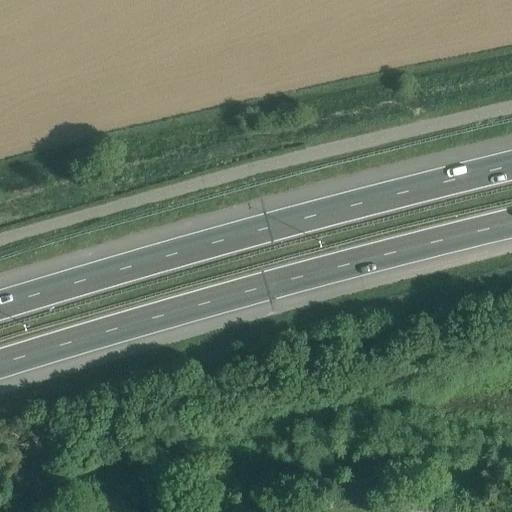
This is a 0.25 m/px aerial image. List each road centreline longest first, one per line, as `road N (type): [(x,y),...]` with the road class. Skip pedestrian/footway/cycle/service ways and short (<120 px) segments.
road 1 (motorway): [(0,366),(511,219)]
road 2 (motorway): [(511,162),(0,309)]
